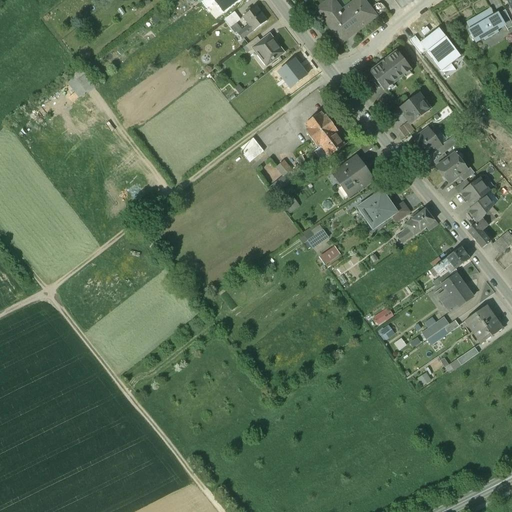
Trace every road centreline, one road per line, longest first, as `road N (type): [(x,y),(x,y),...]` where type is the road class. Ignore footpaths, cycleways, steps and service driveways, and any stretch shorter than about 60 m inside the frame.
road 1 (track): [(331,73),(46,293),(0,317)]
road 2 (track): [(0,234),(222,511)]
road 3 (tertiary): [(331,73),(511,299)]
road 4 (residential): [(428,0),(331,73)]
